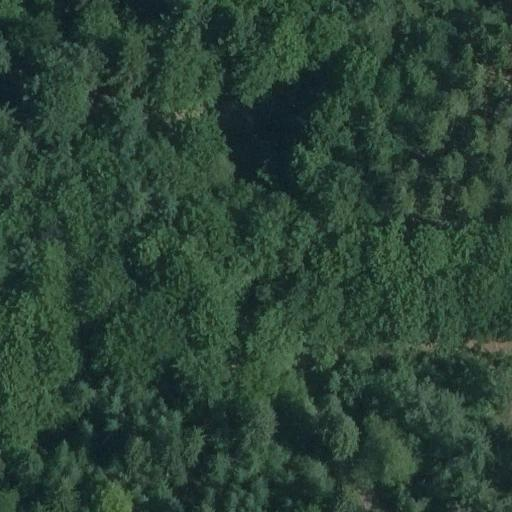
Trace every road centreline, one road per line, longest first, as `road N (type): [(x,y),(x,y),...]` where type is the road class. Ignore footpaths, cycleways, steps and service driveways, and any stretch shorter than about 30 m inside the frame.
road 1 (tertiary): [(253,301),(431,0)]
road 2 (tertiary): [(0,362),(222,320),(253,301)]
road 3 (unclassified): [(511,296),(284,311),(253,301)]
road 4 (track): [(284,311),(287,343),(376,511)]
road 5 (track): [(253,301),(119,137)]
road 6 (track): [(119,137),(16,0)]
